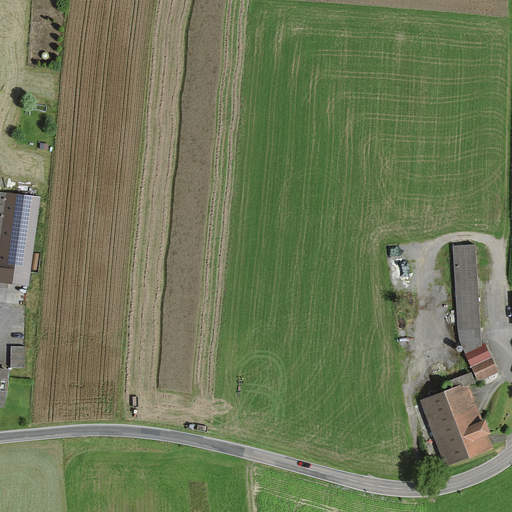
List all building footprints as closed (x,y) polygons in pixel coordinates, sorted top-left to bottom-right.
[(37,201),(0,196),(0,285),(25,289),(37,201)] [(475,248),(451,249),(455,337),(479,336),(475,248)] [(11,369),(26,369),(26,347),(12,347),(11,369)] [(8,372),(0,371),(0,408),(4,408),(8,372)] [(466,385),(419,403),(444,466),(490,448),(466,385)]
